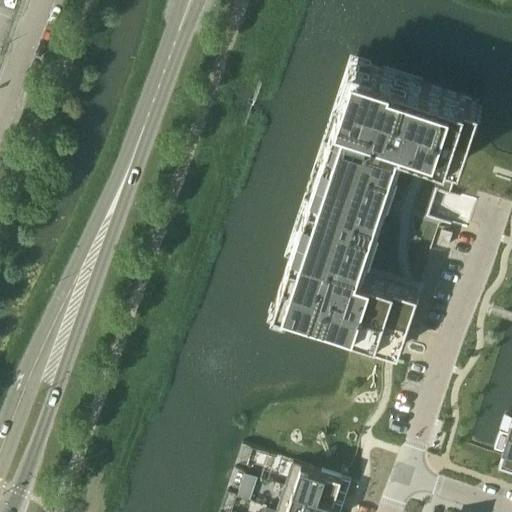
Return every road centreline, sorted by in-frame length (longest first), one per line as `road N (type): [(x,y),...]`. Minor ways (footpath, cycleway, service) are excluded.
road 1 (tertiary): [(10,511),(200,0)]
road 2 (tertiary): [(182,0),(0,451)]
road 3 (residential): [(491,220),(402,473)]
